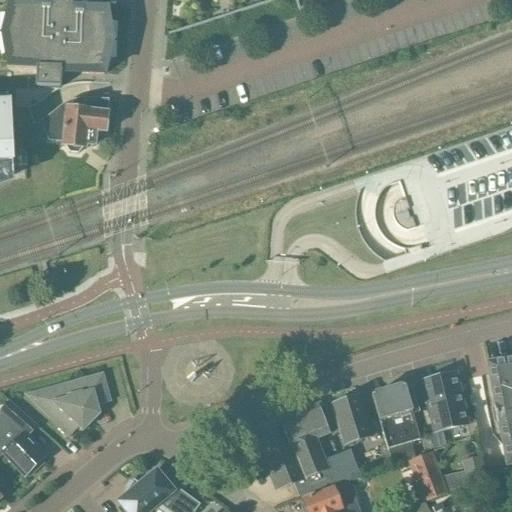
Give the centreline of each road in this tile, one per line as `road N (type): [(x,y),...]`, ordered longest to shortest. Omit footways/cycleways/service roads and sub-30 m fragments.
road 1 (tertiary): [(511,262),(346,294),(199,289),(95,310),(7,356)]
road 2 (tertiary): [(7,356),(188,315),(316,315),(511,278)]
road 3 (residential): [(165,445),(337,378),(511,328)]
road 4 (residential): [(452,0),(183,92),(137,89)]
road 5 (residential): [(46,511),(125,445),(150,437)]
